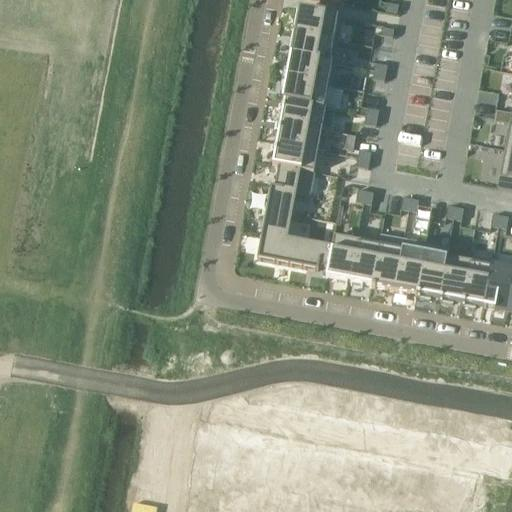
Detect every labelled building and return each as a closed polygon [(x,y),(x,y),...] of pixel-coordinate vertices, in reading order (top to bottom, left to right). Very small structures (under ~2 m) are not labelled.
[(301,0),(345,8),(346,0),(301,0)] [(386,5),(385,14),(397,16),(398,8),(386,5)] [(297,16),(294,33),(294,34),(295,34),(294,36),(338,44),(342,21),(299,12),(298,16),(297,16)] [(382,30),(381,38),(392,40),(394,32),(382,30)] [(292,39),(289,55),(290,55),(290,56),(290,58),(334,67),(334,65),(338,44),(294,36),(294,38),(293,38),(293,39),(292,39)] [(290,58),(286,81),(328,89),(328,90),(332,90),(337,66),(334,65),(334,67),(290,58)] [(375,66),(374,74),(386,76),(387,68),(375,66)] [(374,74),(372,82),(384,84),(386,76),(374,74)] [(286,81),(282,104),(284,105),(284,104),(324,111),(324,110),(328,90),(328,89),(286,81)] [(282,113),(280,125),(322,133),(321,134),(331,135),(335,112),(324,110),(324,111),(284,104),(284,105),(283,110),(282,110),(281,113),(282,113)] [(367,111),(365,119),(377,121),(379,113),(367,111)] [(365,119),(364,127),(376,129),(377,121),(365,119)] [(278,134),(276,146),(318,154),(321,134),(322,133),(280,125),(279,131),(278,131),(277,134),(278,134)] [(355,139),(347,137),(344,151),(353,153),(355,139)] [(274,156),(272,168),(278,170),(278,168),(300,173),(300,174),(313,176),(318,154),(276,146),(275,153),(274,153),(273,155),(274,156)] [(359,153),(357,161),(369,163),(371,156),(359,153)] [(499,179),(497,191),(511,193),(511,154),(504,153),(499,179)] [(357,161),(356,169),(368,171),(369,163),(357,161)] [(262,234),(261,237),(287,242),(288,241),(300,174),(300,173),(278,168),(278,170),(274,190),(270,189),(270,194),(269,194),(267,205),(267,208),(266,208),(264,219),(265,220),(264,222),(262,234)] [(358,193),(355,205),(363,206),(365,194),(358,193)] [(365,194),(363,206),(371,208),(373,196),(365,194)] [(403,200),(401,212),(409,214),(411,202),(403,200)] [(411,202),(409,214),(416,215),(419,203),(411,202)] [(448,209),(445,221),(453,222),(456,210),(448,209)] [(456,210),(453,222),(461,224),(463,212),(456,210)] [(492,217),(490,229),(498,230),(500,218),(492,217)] [(500,218),(498,230),(506,232),(508,220),(500,218)] [(258,257),(257,262),(258,262),(258,263),(275,266),(275,265),(276,266),(288,268),(290,268),(301,271),(302,270),(303,271),(315,273),(318,273),(318,269),(327,271),(328,271),(332,249),(331,249),(288,241),(287,242),(261,237),(261,241),(260,241),(257,257),(258,257)] [(371,289),(371,290),(375,290),(394,293),(403,241),(380,237),(378,247),(379,247),(371,289)] [(327,271),(325,280),(335,282),(335,284),(346,286),(347,284),(349,285),(357,243),(333,238),(331,249),(332,249),(328,271),(327,271)] [(403,241),(394,293),(416,297),(426,246),(403,241)] [(357,243),(349,285),(351,285),(350,287),(362,289),(362,287),(371,289),(379,247),(378,247),(357,243)] [(416,297),(416,298),(418,298),(417,300),(430,302),(430,300),(438,301),(439,301),(446,259),(447,260),(449,250),(426,246),(416,297)] [(438,301),(438,302),(440,303),(440,304),(452,307),(453,304),(461,306),(469,264),(468,263),(447,260),(446,259),(439,301),(438,301)] [(461,306),(462,307),(462,308),(475,311),(475,308),(483,310),(492,263),(469,259),(468,263),(469,264),(461,306)] [(483,310),(494,312),(506,314),(511,280),(511,266),(492,263),(483,310)] [(215,439),(201,511),(488,511),(493,491),(408,475),(407,481),(299,460),(300,455),(215,439)]
